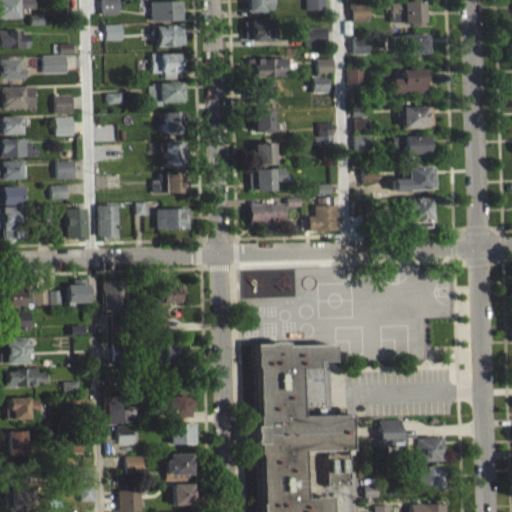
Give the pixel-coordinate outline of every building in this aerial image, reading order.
[(0,0),(31,0),(32,7),(18,8),(18,16),(0,16),(0,0)] [(98,0),(98,13),(115,13),(115,0),(98,0)] [(147,0),(147,19),(180,19),(179,0),(147,0)] [(243,0),(266,0),(266,8),(260,9),(260,11),(243,12),(243,0)] [(303,0),(303,9),(321,9),(321,0),(303,0)] [(420,0),(421,21),(420,21),(420,24),(408,24),(408,22),(398,22),(398,21),(388,21),(387,2),(399,2),(399,0),(420,0)] [(348,1),(348,20),(365,19),(365,1),(348,1)] [(40,14),(40,24),(27,24),(27,14),(40,14)] [(240,21),(245,21),(244,19),(266,18),(266,28),(270,28),(270,39),(246,40),(246,37),(240,38),(240,21)] [(101,23),(102,39),(119,38),(118,22),(101,23)] [(152,24),(153,45),(175,45),(175,43),(181,43),(180,25),(174,25),(173,23),(152,24)] [(302,26),(302,44),(322,44),(322,26),(302,26)] [(24,32),(25,46),(4,47),(4,45),(0,45),(0,29),(18,29),(18,33),(24,32)] [(390,53),(421,52),(421,51),(426,51),(426,33),(421,33),(421,32),(398,33),(398,34),(395,34),(395,44),(390,44),(390,53)] [(349,36),(350,53),(365,52),(365,36),(349,36)] [(55,43),(56,52),(70,52),(69,42),(55,43)] [(56,59),(69,59),(69,49),(55,49),(56,59)] [(147,52),(148,72),(160,72),(160,77),(172,77),(172,71),(176,71),(176,69),(180,69),(180,53),(176,53),(176,51),(147,52)] [(39,54),(39,71),(62,71),(61,54),(39,54)] [(247,63),(247,76),(278,75),(278,61),(269,61),(269,57),(251,57),(252,63),(247,63)] [(312,57),(313,73),(330,73),(329,57),(312,57)] [(0,58),(14,58),(14,68),(17,68),(17,77),(0,77),(0,58)] [(343,67),(343,82),(360,82),(359,67),(343,67)] [(388,78),(388,93),(421,91),(420,68),(398,69),(398,77),(388,78)] [(307,74),(308,91),(325,90),(324,74),(307,74)] [(243,90),(243,101),(266,100),(266,87),(269,87),(268,79),(247,80),(247,90),(243,90)] [(144,84),(148,84),(148,82),(177,81),(177,83),(182,83),(182,99),(178,99),(178,101),(158,101),(158,104),(144,104),(144,84)] [(0,85),(29,85),(29,107),(0,107),(0,85)] [(103,92),(104,102),(120,102),(119,91),(103,92)] [(50,94),(51,112),(69,112),(68,93),(50,94)] [(118,109),(118,98),(102,99),(103,109),(118,109)] [(394,107),(394,115),(398,115),(398,125),(422,125),(422,124),(428,124),(428,106),(422,106),(422,105),(398,105),(398,106),(394,107)] [(350,116),(363,115),(363,106),(349,106),(350,116)] [(248,110),(249,131),(268,131),(268,130),(273,129),(273,122),(268,122),(267,109),(248,110)] [(160,111),(160,133),(179,133),(179,121),(182,121),(182,112),(178,112),(178,111),(160,111)] [(0,115),(17,115),(17,117),(22,117),(22,123),(18,123),(18,133),(0,133),(0,115)] [(51,116),(52,134),(69,134),(69,115),(51,116)] [(350,118),(350,130),(363,130),(363,118),(350,118)] [(311,134),(311,142),(333,141),(333,121),(313,122),(313,134),(311,134)] [(351,134),(351,149),(365,148),(365,134),(351,134)] [(388,135),(388,147),(399,147),(399,153),(424,152),(424,150),(429,150),(429,135),(423,136),(423,134),(388,135)] [(0,137),(18,137),(18,142),(26,142),(26,155),(0,155),(0,137)] [(159,140),(159,167),(180,166),(180,157),(184,157),(184,147),(180,147),(179,140),(159,140)] [(249,142),(249,163),(272,162),(271,141),(249,142)] [(107,143),(107,157),(122,157),(121,142),(107,143)] [(0,159),(18,159),(18,166),(16,166),(17,177),(0,177),(0,159)] [(52,159),(52,178),(71,178),(71,159),(52,159)] [(430,166),(431,187),(424,187),(424,189),(402,190),(401,179),(398,179),(398,171),(401,171),(401,165),(423,165),(423,166),(430,166)] [(358,167),(359,181),(372,180),(372,166),(358,167)] [(244,170),(249,170),(249,168),(279,167),(280,180),(269,180),(269,190),(250,190),(250,188),(245,188),(244,170)] [(155,172),(155,178),(149,178),(149,193),(181,192),(181,189),(186,189),(185,173),(180,173),(180,171),(155,172)] [(373,187),(373,173),(358,174),(359,188),(373,187)] [(313,183),(313,193),(326,193),(326,182),(313,183)] [(47,184),(47,198),(64,197),(63,183),(47,184)] [(0,185),(17,185),(17,191),(18,191),(19,203),(0,203),(0,185)] [(64,205),(63,190),(47,191),(47,205),(64,205)] [(327,200),(327,190),(314,190),(314,200),(327,200)] [(282,196),(282,206),(296,205),(296,196),(282,196)] [(425,196),(425,217),(426,217),(426,228),(409,228),(409,222),(400,222),(400,218),(395,218),(394,200),(397,200),(396,197),(425,196)] [(132,201),(132,214),(142,213),(141,200),(132,201)] [(347,200),(348,215),(360,215),(359,200),(347,200)] [(244,203),(244,222),(258,222),(258,234),(271,233),(271,222),(280,222),(279,202),(244,203)] [(49,203),(50,219),(35,220),(35,204),(49,203)] [(310,204),(310,215),(303,215),(304,230),(311,230),(311,231),(319,231),(319,230),(334,230),(334,222),(336,222),(336,211),(333,211),(333,203),(310,204)] [(95,236),(95,205),(114,204),(114,210),(115,210),(116,237),(102,237),(102,236),(95,236)] [(0,205),(0,238),(7,238),(7,239),(15,239),(15,238),(22,237),(21,205),(0,205)] [(62,207),(63,236),(66,236),(66,239),(84,239),(83,207),(62,207)] [(153,208),(153,228),(186,227),(186,207),(153,208)] [(63,283),(63,301),(65,301),(65,305),(71,305),(71,301),(84,301),(84,278),(70,278),(70,283),(63,283)] [(101,279),(102,310),(107,309),(107,314),(119,314),(119,309),(124,309),(124,278),(101,279)] [(157,287),(158,302),(179,302),(179,296),(183,295),(183,284),(160,285),(160,287),(157,287)] [(30,286),(30,302),(44,302),(43,286),(30,286)] [(20,287),(21,304),(1,305),(1,295),(4,295),(4,288),(20,287)] [(56,287),(57,302),(46,303),(45,288),(56,287)] [(45,294),(30,295),(31,310),(45,310),(45,294)] [(57,296),(46,296),(46,311),(57,311),(57,296)] [(0,308),(22,308),(23,317),(25,317),(25,327),(23,327),(23,328),(0,328),(0,308)] [(106,317),(107,333),(125,333),(125,317),(106,317)] [(149,318),(150,331),(164,330),(164,317),(149,318)] [(65,323),(65,332),(80,332),(80,323),(65,323)] [(66,331),(66,341),(81,341),(81,331),(66,331)] [(0,336),(22,336),(22,361),(2,362),(2,359),(0,359),(0,336)] [(323,511),(323,486),(347,485),(345,413),(337,413),(296,414),(295,368),(312,367),(311,364),(311,360),(328,360),(327,342),(282,343),(282,339),(261,340),(261,342),(248,342),(248,365),(251,365),(253,425),(247,425),(247,443),(253,443),(253,511),(323,511)] [(151,343),(151,360),(161,360),(161,361),(182,361),(182,359),(187,359),(187,343),(182,343),(182,340),(160,340),(160,343),(151,343)] [(110,342),(110,360),(128,359),(127,342),(110,342)] [(128,364),(128,379),(140,378),(140,364),(128,364)] [(2,369),(2,384),(32,383),(32,382),(41,382),(41,380),(44,380),(44,372),(41,372),(41,370),(33,370),(33,365),(22,365),(22,366),(11,366),(12,369),(2,369)] [(161,368),(161,370),(159,370),(159,377),(162,377),(162,388),(183,387),(183,381),(186,381),(186,374),(183,374),(182,367),(161,368)] [(3,392),(45,391),(45,378),(34,378),(34,375),(3,375),(3,392)] [(158,395),(178,395),(178,376),(158,377),(158,395)] [(59,378),(59,392),(75,392),(74,378),(59,378)] [(166,418),(166,406),(162,406),(161,393),(186,392),(186,395),(191,394),(192,408),(186,408),(186,417),(166,418)] [(61,394),(61,405),(75,404),(75,394),(61,394)] [(103,396),(104,424),(133,422),(132,408),(118,409),(118,395),(103,396)] [(3,396),(3,405),(2,405),(2,417),(8,416),(8,418),(24,417),(24,410),(35,410),(35,397),(24,398),(24,396),(3,396)] [(375,419),(375,444),(390,444),(390,441),(397,441),(396,419),(375,419)] [(167,424),(167,444),(188,444),(188,442),(194,442),(193,424),(188,425),(188,423),(167,424)] [(115,425),(115,443),(131,443),(130,425),(115,425)] [(3,429),(4,453),(21,452),(21,429),(3,429)] [(64,435),(64,450),(79,450),(79,435),(64,435)] [(399,435),(399,442),(401,442),(402,460),(442,459),(442,452),(439,445),(439,436),(411,437),(411,435),(399,435)] [(64,458),(80,458),(80,448),(64,448),(64,458)] [(162,461),(166,460),(166,453),(188,453),(189,465),(191,465),(191,472),(189,472),(189,474),(167,475),(167,473),(162,474),(162,461)] [(122,456),(122,473),(139,472),(138,455),(122,456)] [(64,479),(79,478),(79,456),(64,456),(64,479)] [(5,461),(5,481),(25,481),(25,472),(31,471),(31,460),(5,461)] [(434,464),(434,472),(436,472),(436,480),(435,480),(435,488),(414,488),(413,479),(408,479),(408,465),(434,464)] [(7,486),(26,490),(29,475),(9,472),(7,486)] [(75,483),(76,499),(90,499),(90,483),(75,483)] [(169,484),(170,505),(190,505),(190,503),(195,503),(195,484),(190,484),(190,483),(169,484)] [(360,485),(360,496),(373,496),(373,485),(360,485)] [(1,487),(6,487),(6,486),(28,486),(29,507),(6,508),(6,506),(1,506),(1,487)] [(115,489),(115,511),(138,510),(137,489),(115,489)] [(77,508),(91,507),(91,492),(76,492),(77,508)] [(373,503),(373,492),(360,492),(360,503),(373,503)] [(406,503),(406,511),(441,511),(441,502),(406,503)]
